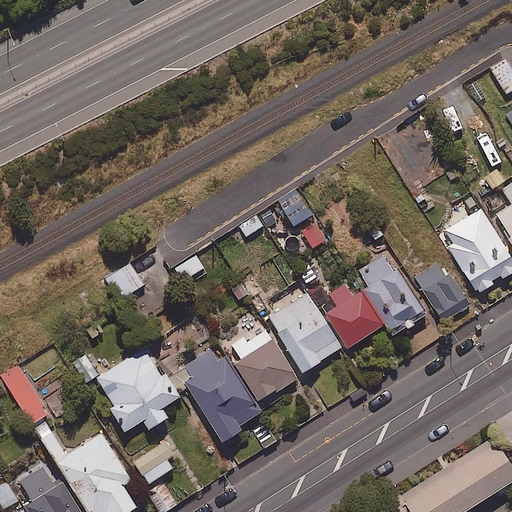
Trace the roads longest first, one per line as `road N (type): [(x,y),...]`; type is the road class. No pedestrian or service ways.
road 1 (residential): [(511,31),(178,234)]
road 2 (secondary): [(258,511),(511,350)]
road 3 (motorway): [(256,0),(0,130)]
road 4 (motorway): [(0,74),(145,0)]
